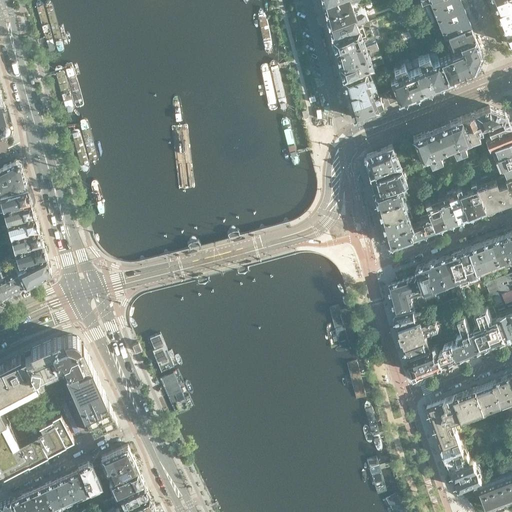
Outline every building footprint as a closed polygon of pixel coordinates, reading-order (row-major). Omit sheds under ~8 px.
[(55,48),(43,3),(42,2),(42,1),(41,1),(40,0),(39,0),(36,0),(37,0),(36,1),(36,2),(36,3),(35,4),(35,5),(35,6),(48,50),(49,50),(50,50),(50,51),(51,51),(52,51),(53,51),(53,50),(54,50),(55,49),(55,48)] [(45,3),(45,4),(45,6),(45,8),(45,10),(46,12),(56,50),(57,51),(58,53),(59,53),(61,54),(62,54),(63,53),(65,52),(65,51),(65,49),(65,47),(55,9),(54,7),(53,6),(52,4),(51,3),(50,2),(49,1),(48,0),(46,0),(46,2),(45,3)] [(352,3),(351,0),(326,0),(323,2),(326,13),(352,3)] [(460,0),(420,0),(413,3),(422,24),(425,23),(431,39),(448,32),(452,44),(459,41),(474,35),(460,0)] [(511,0),(492,0),(497,12),(511,6),(511,0)] [(329,24),(365,10),(363,7),(360,5),(353,8),(352,3),(326,13),(329,24)] [(256,13),(265,52),(266,53),(267,53),(268,54),(269,54),(270,54),(271,54),(272,54),(273,53),(274,53),(275,52),(276,52),(276,51),(277,50),(277,49),(268,10),(267,9),(267,8),(266,7),(265,7),(264,6),(264,5),(263,5),(261,4),(260,4),(259,5),(258,6),(257,7),(257,8),(257,10),(256,11),(256,12),(256,13)] [(511,6),(497,12),(505,32),(509,40),(511,41),(511,6)] [(249,14),(248,16),(248,17),(248,19),(249,20),(256,51),(256,52),(257,54),(258,54),(260,54),(261,54),(262,54),(263,53),(264,52),(264,51),(264,49),(257,18),(256,17),(256,16),(255,14),(254,13),(253,12),(253,11),(252,10),(251,10),(250,11),(249,12),(249,13),(249,14)] [(358,25),(368,21),(365,10),(329,24),(332,35),(358,25)] [(335,49),(363,38),(373,34),(370,27),(367,29),(366,26),(359,28),(358,25),(332,35),(335,49)] [(474,68),(481,51),(479,47),(474,35),(459,41),(461,47),(471,69),(474,68)] [(339,62),(377,47),(375,41),(366,44),(363,38),(335,49),(339,62)] [(471,69),(461,47),(449,51),(459,74),(471,70),(471,69)] [(342,76),(383,60),(380,54),(371,58),(368,51),(339,63),(342,76)] [(459,74),(449,51),(437,56),(447,79),(459,74)] [(447,79),(437,56),(431,59),(428,52),(423,54),(435,84),(447,79)] [(435,84),(423,54),(417,56),(420,63),(413,66),(423,89),(435,84)] [(269,64),(279,106),(279,107),(280,108),(281,109),(282,109),(283,109),(284,109),(285,109),(285,108),(286,108),(287,107),(287,106),(287,105),(278,62),(278,61),(277,60),(276,60),(275,59),(274,59),(273,59),(272,59),(271,60),(271,61),(270,61),(270,62),(270,63),(269,64)] [(375,85),(373,79),(388,74),(383,60),(342,76),(346,89),(350,104),(374,94),(371,86),(375,85)] [(76,109),(85,106),(72,62),(63,65),(76,109)] [(423,89),(413,66),(407,69),(404,62),(398,64),(410,94),(423,89)] [(261,69),(269,109),(270,109),(270,110),(271,110),(272,111),(273,111),(274,111),(275,110),(276,110),(276,109),(277,109),(277,108),(278,107),(269,67),(268,67),(268,66),(267,65),(266,65),(265,65),(264,64),(263,65),(262,65),(262,66),(261,67),(261,68),(261,69)] [(410,94),(398,64),(392,67),(395,74),(389,76),(393,86),(398,99),(410,94)] [(55,71),(65,108),(65,109),(66,110),(66,111),(67,111),(68,112),(69,113),(70,113),(71,114),(72,114),(72,113),(73,112),(74,110),(74,109),(74,108),(74,106),(64,68),(63,67),(63,66),(62,66),(61,65),(60,65),(59,65),(58,65),(57,65),(57,66),(56,67),(55,68),(55,69),(55,70),(55,71)] [(389,103),(398,99),(393,86),(374,94),(350,104),(354,117),(379,107),(378,107),(383,105),(389,102),(389,103)] [(9,121),(8,120),(8,119),(9,119),(5,105),(5,104),(3,99),(0,99),(0,133),(4,132),(4,131),(6,130),(7,130),(8,130),(9,129),(9,128),(10,127),(10,126),(10,125),(10,124),(10,123),(10,122),(9,121)] [(498,121),(501,115),(505,113),(505,112),(504,111),(504,112),(499,110),(499,109),(495,108),(490,106),(490,105),(489,105),(474,111),(481,128),(486,126),(498,121)] [(483,131),(481,128),(474,111),(461,116),(470,138),(479,135),(478,133),(483,131)] [(511,126),(509,122),(507,117),(505,113),(501,115),(498,121),(486,126),(490,135),(511,126)] [(280,122),(291,162),(294,166),(295,166),(296,166),(297,166),(298,166),(299,166),(299,165),(300,160),(290,119),(289,118),(288,117),(287,116),(285,116),(284,115),(283,116),(282,117),(282,118),(281,119),(281,120),(281,121),(280,122)] [(470,138),(461,116),(449,121),(462,152),(467,149),(464,142),(471,140),(470,138)] [(80,120),(80,127),(90,162),(91,163),(92,164),(93,165),(94,165),(95,165),(96,164),(97,164),(97,163),(98,162),(98,161),(98,160),(97,159),(89,125),(85,118),(84,118),(83,118),(82,118),(82,119),(81,119),(80,120)] [(462,152),(449,121),(437,126),(448,154),(455,151),(456,154),(462,152)] [(448,154),(437,126),(424,131),(437,162),(442,159),(441,157),(448,154)] [(493,144),(511,136),(511,129),(511,126),(490,135),(485,136),(489,146),(493,144)] [(72,133),(71,133),(81,169),(81,170),(82,171),(82,172),(83,172),(84,173),(85,174),(86,174),(87,174),(88,174),(89,173),(89,172),(90,171),(90,170),(90,169),(90,168),(90,167),(90,166),(80,131),(79,131),(79,130),(78,130),(77,130),(76,130),(75,130),(74,130),(73,131),(72,132),(72,133)] [(437,162),(424,131),(412,136),(417,147),(422,160),(424,164),(430,161),(431,164),(437,162)] [(511,148),(511,136),(493,144),(497,154),(511,148)] [(370,178),(401,167),(422,160),(417,147),(396,155),(392,144),(382,148),(374,151),(366,154),(365,158),(367,167),(370,178)] [(511,148),(497,154),(502,165),(511,160),(511,148)] [(26,180),(21,162),(21,161),(20,161),(16,159),(16,158),(15,159),(5,164),(0,166),(0,190),(0,191),(27,184),(26,181),(26,180)] [(511,160),(502,165),(506,175),(511,172),(511,160)] [(511,172),(506,175),(500,177),(498,172),(493,174),(488,161),(470,168),(475,181),(485,208),(494,205),(511,198),(511,172)] [(407,181),(401,167),(370,178),(374,192),(400,183),(407,181)] [(466,215),(456,187),(451,175),(442,178),(448,193),(457,219),(466,215)] [(92,182),(92,183),(94,200),(98,212),(103,219),(104,218),(105,211),(103,197),(98,181),(97,181),(97,180),(96,180),(95,180),(94,180),(93,180),(93,181),(92,181),(92,182)] [(485,208),(475,181),(471,182),(472,187),(467,189),(476,211),(485,208)] [(405,196),(402,188),(400,183),(374,192),(377,205),(404,196),(405,196)] [(0,207),(6,206),(31,198),(27,184),(0,191),(0,207)] [(476,212),(476,211),(467,189),(463,191),(461,186),(456,187),(466,215),(476,212)] [(457,219),(448,193),(443,195),(445,199),(438,202),(446,223),(457,219)] [(407,209),(404,196),(377,205),(381,218),(407,209)] [(35,212),(31,198),(6,206),(9,220),(35,212)] [(446,223),(438,202),(431,204),(430,201),(425,202),(428,211),(429,213),(434,227),(446,223)] [(410,222),(408,218),(411,217),(408,208),(407,209),(381,218),(385,231),(410,222)] [(35,212),(9,220),(13,233),(38,226),(39,226),(35,212)] [(434,227),(429,213),(419,217),(420,222),(411,225),(411,228),(409,229),(412,235),(434,227)] [(412,235),(409,229),(411,228),(411,225),(410,222),(385,231),(387,241),(391,243),(412,235)] [(42,239),(41,235),(43,234),(42,230),(40,230),(38,226),(13,233),(17,247),(42,239)] [(511,257),(511,250),(505,233),(494,237),(503,261),(508,274),(510,273),(505,260),(511,257)] [(503,261),(494,237),(483,241),(492,265),(503,261)] [(46,253),(42,239),(17,247),(21,261),(25,259),(46,253)] [(492,265),(483,241),(471,245),(480,269),(480,270),(492,265)] [(480,269),(471,245),(462,248),(471,272),(480,269)] [(471,272),(462,248),(450,253),(459,278),(471,274),(471,272)] [(51,268),(46,253),(25,259),(27,263),(18,267),(25,282),(51,269),(51,268)] [(469,307),(459,278),(450,253),(439,257),(448,282),(456,304),(454,305),(459,316),(464,314),(469,307)] [(448,282),(439,257),(428,261),(437,286),(438,289),(444,287),(443,284),(448,282)] [(437,286),(428,261),(417,265),(420,273),(427,293),(432,291),(431,288),(437,286)] [(25,282),(18,267),(15,263),(10,264),(13,270),(8,272),(16,287),(25,282)] [(16,287),(8,272),(4,274),(0,267),(0,278),(7,291),(16,287)] [(511,272),(510,273),(508,274),(495,278),(511,323),(511,272)] [(409,287),(420,283),(417,274),(392,282),(392,283),(389,284),(390,287),(393,298),(410,292),(409,287)] [(511,334),(511,323),(495,278),(485,282),(490,295),(506,337),(511,334)] [(412,297),(411,294),(423,290),(420,283),(409,287),(410,292),(393,298),(396,312),(414,306),(417,306),(415,297),(412,297)] [(445,308),(443,302),(432,306),(434,312),(445,308)] [(506,337),(493,302),(481,306),(482,307),(495,342),(506,337)] [(339,306),(329,308),(339,346),(349,343),(339,306)] [(425,316),(425,315),(424,310),(416,313),(414,306),(396,312),(399,325),(425,316)] [(437,321),(441,320),(440,317),(450,313),(448,307),(445,308),(434,312),(425,315),(425,316),(399,325),(402,334),(437,321)] [(495,342),(482,307),(475,310),(482,326),(476,328),(483,346),(495,342)] [(483,346),(476,328),(475,323),(468,326),(464,314),(459,316),(464,331),(472,351),(483,346)] [(405,343),(439,331),(440,330),(437,321),(402,334),(405,343)] [(432,343),(441,340),(445,338),(444,335),(441,336),(439,331),(405,343),(406,346),(405,346),(406,350),(408,349),(408,352),(432,343)] [(472,351),(464,331),(458,333),(459,338),(454,340),(455,343),(454,344),(459,356),(472,351)] [(149,337),(163,370),(174,365),(161,332),(149,337)] [(118,421),(97,373),(88,352),(83,342),(81,343),(81,342),(80,341),(80,340),(79,339),(78,338),(77,336),(76,336),(75,335),(74,335),(73,334),(71,334),(70,334),(69,334),(67,334),(65,335),(64,335),(63,336),(63,334),(52,339),(30,348),(32,353),(35,359),(39,357),(40,360),(34,363),(33,364),(33,365),(33,366),(33,367),(34,368),(35,368),(36,368),(37,368),(43,366),(45,371),(45,372),(58,366),(58,365),(59,365),(59,366),(64,368),(65,367),(65,368),(64,369),(78,402),(80,401),(93,432),(103,428),(104,431),(105,432),(106,432),(106,433),(107,433),(108,433),(109,432),(110,431),(110,430),(110,429),(108,425),(118,421)] [(459,356),(454,344),(455,343),(454,340),(452,336),(445,338),(441,340),(444,347),(440,349),(441,351),(445,361),(459,356)] [(142,347),(139,341),(139,340),(139,341),(139,340),(133,343),(134,343),(133,343),(136,350),(137,350),(142,348),(142,347)] [(436,353),(434,348),(432,343),(408,352),(412,362),(436,353)] [(419,371),(445,361),(441,351),(436,353),(412,362),(415,369),(415,370),(415,371),(415,372),(416,372),(416,373),(417,373),(418,373),(418,372),(419,372),(419,371)] [(61,445),(74,438),(60,412),(39,423),(40,423),(42,428),(19,440),(1,404),(0,404),(0,396),(37,377),(38,378),(39,379),(40,380),(41,380),(42,380),(42,379),(43,379),(43,378),(44,377),(44,376),(44,375),(42,372),(45,371),(43,366),(37,368),(36,368),(35,368),(34,368),(33,367),(33,366),(33,365),(33,364),(34,363),(40,360),(39,357),(35,359),(32,353),(26,355),(25,353),(21,355),(20,352),(0,362),(0,464),(5,472),(5,471),(28,459),(29,460),(46,451),(47,451),(61,444),(61,445)] [(356,399),(366,396),(357,359),(346,361),(356,399)] [(174,372),(164,376),(177,406),(186,402),(174,372)] [(511,372),(494,379),(506,410),(510,420),(511,418),(511,372)] [(506,410),(494,379),(478,385),(486,408),(487,410),(490,416),(506,410)] [(486,408),(478,385),(455,394),(464,416),(464,417),(486,408)] [(464,416),(455,394),(427,404),(428,405),(437,429),(454,423),(453,420),(464,416)] [(67,406),(64,398),(59,400),(63,408),(67,406)] [(364,407),(364,408),(374,440),(378,449),(379,450),(380,450),(381,450),(382,450),(382,449),(383,449),(383,448),(382,438),(372,406),(371,405),(371,404),(370,403),(369,402),(368,402),(368,401),(367,400),(366,400),(365,401),(364,402),(364,403),(364,404),(364,405),(364,406),(364,407)] [(461,439),(454,423),(437,429),(443,446),(461,439)] [(471,458),(468,451),(465,452),(461,439),(443,446),(448,458),(451,466),(471,458)] [(98,474),(134,457),(128,443),(127,443),(126,444),(117,448),(111,450),(111,451),(103,454),(101,455),(102,458),(92,462),(98,474)] [(377,493),(387,490),(376,455),(366,458),(377,493)] [(103,484),(112,480),(138,467),(134,457),(98,474),(103,484)] [(471,458),(451,466),(459,486),(460,487),(461,487),(483,477),(474,457),(471,458)] [(103,484),(98,474),(92,462),(89,461),(88,460),(87,461),(78,466),(79,468),(89,489),(90,490),(103,484)] [(144,481),(138,467),(112,480),(118,493),(144,481)] [(89,489),(79,468),(66,474),(76,495),(89,489)] [(511,473),(511,471),(505,474),(506,475),(486,483),(486,481),(480,483),(479,482),(476,484),(475,486),(477,492),(479,493),(483,492),(488,506),(511,496),(511,473)] [(76,495),(66,474),(55,479),(65,501),(76,495)] [(65,501),(55,479),(44,484),(54,506),(65,501)] [(119,507),(125,504),(149,492),(144,481),(118,493),(104,500),(106,504),(115,500),(118,507),(119,507)] [(54,506),(44,484),(33,490),(44,511),(54,506)] [(41,511),(44,511),(33,490),(23,495),(30,511),(41,511)] [(394,511),(409,511),(398,491),(386,498),(394,511)] [(128,511),(135,511),(154,503),(149,492),(125,504),(128,511)] [(30,511),(23,495),(12,500),(17,511),(30,511)] [(17,511),(12,500),(11,498),(0,502),(0,507),(2,511),(17,511)] [(108,511),(106,504),(104,500),(90,507),(91,511),(108,511)] [(121,511),(119,507),(118,507),(115,500),(106,504),(108,511),(121,511)] [(163,511),(164,511),(160,504),(156,506),(154,503),(135,511),(163,511)]
